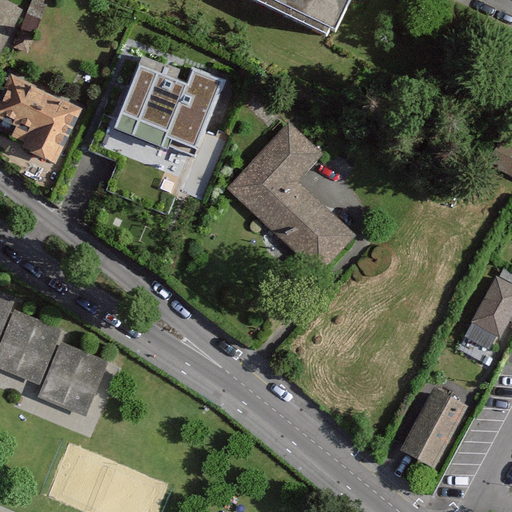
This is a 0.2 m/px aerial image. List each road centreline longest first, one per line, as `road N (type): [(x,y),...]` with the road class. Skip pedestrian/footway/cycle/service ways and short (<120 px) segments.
road 1 (residential): [(250,394),(218,350),(169,307),(0,177)]
road 2 (residential): [(0,232),(98,307),(250,394)]
road 3 (residential): [(395,511),(250,394)]
